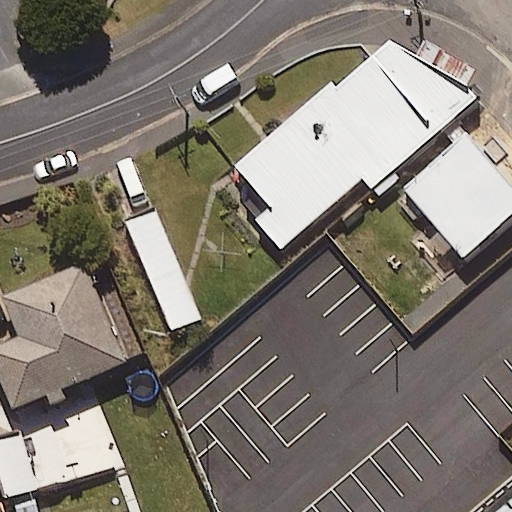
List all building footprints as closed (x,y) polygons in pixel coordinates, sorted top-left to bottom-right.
[(411,68),(394,48),(337,96),(333,91),(221,186),(279,255),(363,183),(372,194),(482,100),(436,46),(411,68)] [(511,220),(511,194),(466,141),(404,195),(463,263),(511,220)] [(207,319),(161,215),(132,228),(178,332),(207,319)] [(133,365),(92,267),(6,303),(22,342),(0,351),(0,363),(21,413),(133,365)] [(456,296),(432,268),(405,291),(429,319),(456,296)] [(369,511),(458,436),(339,297),(239,383),(350,511),(369,511)] [(70,484),(55,431),(0,446),(0,462),(11,501),(70,484)]
